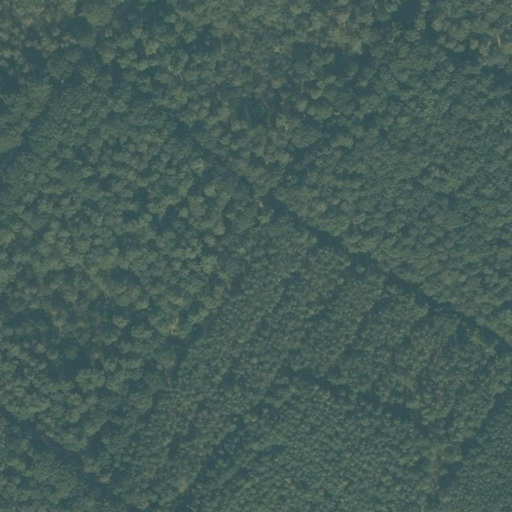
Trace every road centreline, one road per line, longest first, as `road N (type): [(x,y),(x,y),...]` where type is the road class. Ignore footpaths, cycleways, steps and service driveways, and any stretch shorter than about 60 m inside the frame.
road 1 (track): [(53,453),(73,450),(86,436),(400,0)]
road 2 (track): [(511,343),(266,196)]
road 3 (secondary): [(0,178),(127,0)]
road 4 (track): [(432,504),(511,383)]
